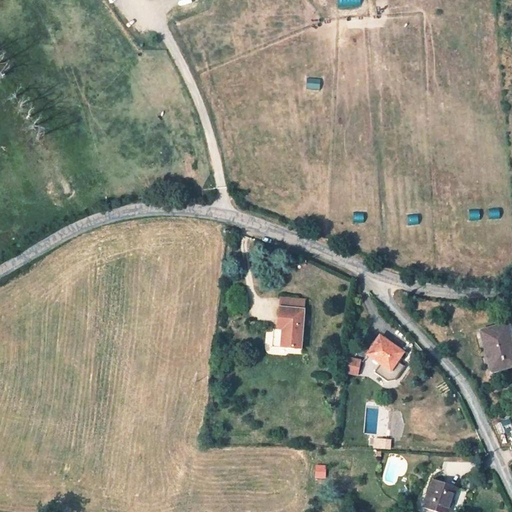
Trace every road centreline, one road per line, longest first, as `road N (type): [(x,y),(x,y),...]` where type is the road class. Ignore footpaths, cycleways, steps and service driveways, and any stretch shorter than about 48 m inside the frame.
road 1 (unclassified): [(350,259),(254,218),(169,206),(81,223),(0,275)]
road 2 (unclassified): [(350,259),(453,375),(511,500)]
road 3 (unknown): [(229,215),(196,97),(134,0)]
road 4 (unclassified): [(511,299),(477,305),(350,259)]
